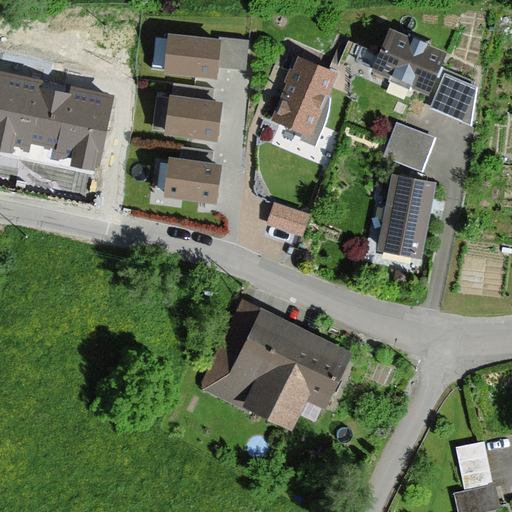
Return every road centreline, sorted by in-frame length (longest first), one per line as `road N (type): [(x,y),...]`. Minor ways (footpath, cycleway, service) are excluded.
road 1 (residential): [(0,206),(195,251),(455,341)]
road 2 (residential): [(455,341),(398,435),(370,511)]
